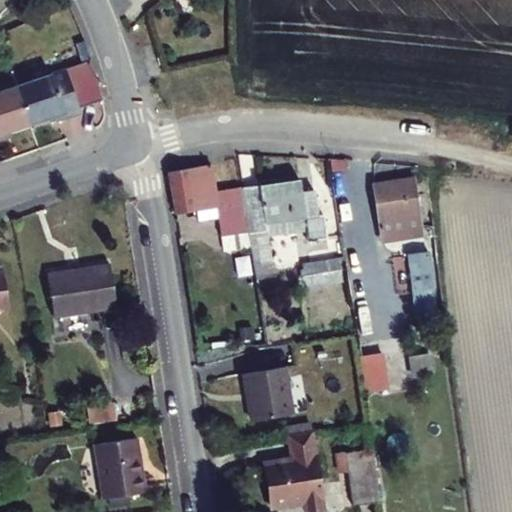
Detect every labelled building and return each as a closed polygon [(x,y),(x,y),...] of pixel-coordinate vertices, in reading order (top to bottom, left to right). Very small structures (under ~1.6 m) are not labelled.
[(0,0),(0,14),(16,0),(0,0)] [(65,71),(15,87),(28,126),(53,117),(55,123),(80,115),(65,71)] [(1,135),(28,126),(15,87),(0,92),(0,141),(3,141),(1,135)] [(252,248),(244,196),(223,198),(222,186),(169,187),(174,225),(196,224),(196,235),(216,235),(217,249),(252,248)] [(368,192),(373,227),(416,221),(411,186),(368,192)] [(252,248),(258,284),(273,282),(265,228),(291,224),(293,237),(315,233),(308,188),(244,196),(252,248)] [(361,228),(373,227),(368,192),(356,194),(361,228)] [(337,267),(333,242),(316,245),(318,263),(290,267),(295,295),(330,290),(327,268),(337,267)] [(252,248),(217,249),(217,262),(254,260),(252,248)] [(100,259),(38,270),(45,315),(108,304),(100,259)] [(353,268),(358,331),(386,328),(380,266),(353,268)] [(367,393),(411,383),(409,373),(430,368),(427,352),(405,357),(399,332),(355,342),(367,393)] [(283,379),(272,381),(276,406),(280,432),(291,430),(283,379)] [(240,386),(243,411),(276,406),(272,381),(240,386)] [(80,409),(83,428),(109,424),(106,406),(80,409)] [(276,406),(243,411),(247,437),(280,432),(276,406)] [(132,440),(90,447),(99,503),(141,496),(132,440)] [(291,511),(314,511),(304,441),(282,444),(285,467),(291,511)] [(334,460),(344,507),(369,502),(359,455),(334,460)] [(291,511),(285,467),(256,471),(262,511),(291,511)]
